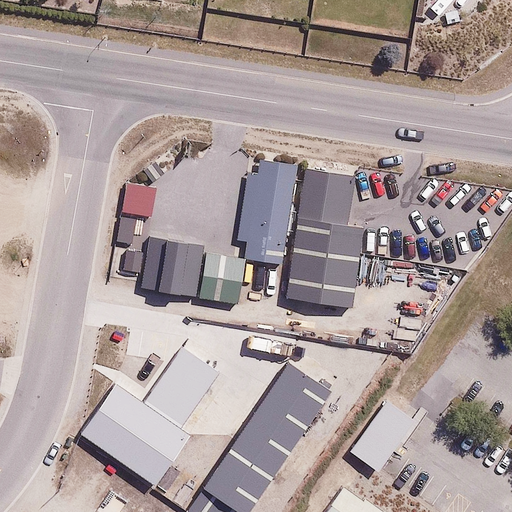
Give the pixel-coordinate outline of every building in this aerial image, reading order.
[(295,166),(256,161),(241,264),(280,269),(295,166)] [(355,178),(306,171),(287,298),(350,307),(362,226),(349,224),(355,178)] [(158,187),(129,182),(124,210),(154,215),(158,187)] [(136,216),(120,215),(118,240),(134,242),(136,216)] [(232,260),(194,254),(188,298),(225,304),(232,260)] [(120,378),(82,436),(160,488),(198,431),(184,421),(212,378),(188,362),(160,404),(120,378)] [(286,362),(188,511),(250,511),(330,390),(286,362)] [(364,511),(335,491),(320,511),(364,511)]
